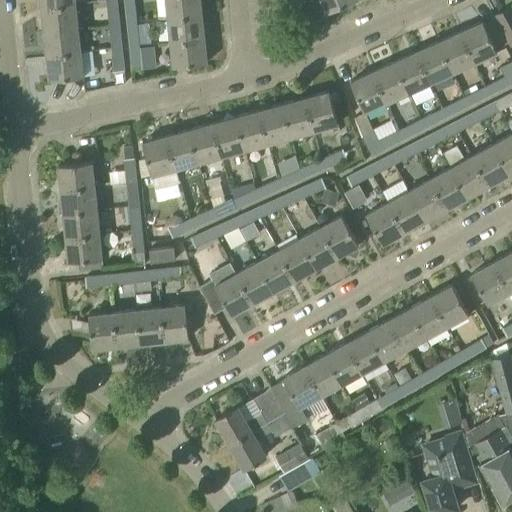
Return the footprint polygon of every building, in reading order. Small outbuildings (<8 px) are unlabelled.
[(109,22),(119,21),(116,0),(106,0),(106,2),(109,22)] [(123,0),(126,23),(137,22),(134,0),(123,0)] [(198,15),(202,15),(199,0),(165,0),(168,19),(198,15)] [(321,0),(327,13),(356,0),(321,0)] [(44,32),(78,28),(75,4),(41,8),(44,32)] [(510,48),(511,46),(511,7),(511,6),(493,16),(510,48)] [(200,40),(204,39),(202,15),(198,15),(168,19),(171,43),(200,40)] [(119,21),(109,22),(111,47),(122,46),(119,21)] [(129,46),(139,45),(137,22),(126,23),(129,46)] [(461,32),(475,62),(497,52),(483,22),(461,32)] [(46,56),(80,53),(78,28),(44,32),(46,56)] [(453,72),(475,62),(461,32),(439,42),(453,72)] [(200,40),(171,43),(173,67),(207,63),(204,39),(200,40)] [(431,82),(453,72),(439,42),(417,52),(431,82)] [(139,45),(129,46),(132,71),(156,68),(154,46),(139,48),(139,45)] [(114,73),(125,72),(122,46),(111,47),(111,50),(114,73)] [(408,92),(431,82),(417,52),(394,62),(408,92)] [(80,53),(46,56),(49,80),(83,77),(80,53)] [(491,83),(496,93),(511,84),(511,61),(499,67),(504,77),(491,83)] [(386,102),(408,92),(394,62),(372,72),(386,102)] [(364,113),(386,102),(372,72),(350,82),(364,113)] [(472,105),(496,93),(491,83),(467,96),(472,105)] [(305,98),(314,131),(338,124),(329,92),(305,98)] [(511,92),(495,101),(500,111),(511,105),(511,92)] [(447,118),(472,105),(467,96),(442,108),(447,118)] [(291,137),(314,131),(305,98),(282,104),(291,137)] [(395,106),(404,123),(419,114),(410,98),(395,106)] [(479,122),(500,111),(495,101),(474,112),(479,122)] [(268,143),(291,137),(282,104),(259,111),(268,143)] [(422,131),(447,118),(442,108),(417,121),(422,131)] [(244,150),(268,143),(259,111),(235,117),(244,150)] [(458,133),(479,122),(474,112),(453,122),(458,133)] [(221,156),(244,150),(235,117),(212,123),(221,156)] [(397,143),(422,131),(417,121),(392,134),(397,143)] [(437,143),(458,133),(453,122),(432,133),(437,143)] [(198,162),(221,156),(212,123),(189,130),(198,162)] [(175,169),(198,162),(189,130),(166,136),(175,169)] [(397,143),(392,134),(378,141),(373,131),(362,137),(372,156),(397,143)] [(484,132),(466,142),(473,155),(472,156),(488,185),(509,174),(493,144),(492,145),(484,132)] [(416,154),(437,143),(432,133),(410,144),(416,154)] [(509,174),(511,172),(511,133),(493,144),(509,174)] [(151,175),(175,169),(166,136),(142,143),(151,175)] [(395,165),(416,154),(410,144),(389,154),(395,165)] [(320,160),(324,170),(347,159),(343,150),(320,160)] [(373,176),(395,165),(389,154),(368,165),(373,176)] [(467,197),(488,185),(472,156),(451,168),(467,197)] [(126,184),(137,182),(135,158),(123,159),(126,184)] [(303,179),(324,170),(320,160),(298,169),(303,179)] [(61,189),(94,186),(92,162),(58,165),(61,189)] [(352,187),(373,176),(368,165),(346,176),(352,187)] [(446,209),(467,197),(451,168),(430,179),(446,209)] [(281,189),(303,179),(298,169),(276,179),(281,189)] [(299,188),(304,198),(324,190),(325,189),(326,189),(321,178),(299,188)] [(259,199),(281,189),(276,179),(255,189),(259,199)] [(425,220),(446,209),(430,179),(408,191),(425,220)] [(128,207),(140,206),(137,182),(126,184),(128,207)] [(259,199),(255,189),(253,183),(231,189),(233,199),(238,209),(259,199)] [(63,214),(97,210),(94,186),(61,189),(63,214)] [(282,208),(304,198),(299,188),(277,198),(282,208)] [(335,206),(339,193),(326,189),(325,189),(324,190),(320,202),(335,206)] [(404,232),(425,220),(408,191),(387,203),(404,232)] [(287,217),(282,208),(277,198),(256,208),(260,218),(275,211),(279,220),(287,217)] [(216,219),(238,209),(233,199),(211,209),(216,219)] [(382,244),(404,232),(387,203),(366,214),(382,244)] [(131,231),(142,230),(140,206),(128,207),(131,231)] [(239,227),(260,218),(256,208),(234,218),(239,227)] [(194,228),(216,219),(211,209),(190,218),(194,228)] [(97,210),(63,214),(66,238),(99,234),(97,210)] [(184,221),(184,220),(183,219),(182,218),(181,217),(179,216),(178,215),(177,215),(175,215),(173,215),(172,216),(170,217),(169,218),(168,220),(167,221),(166,223),(166,224),(166,225),(166,226),(172,239),(194,228),(190,218),(184,221)] [(321,227),(337,257),(358,245),(342,215),(321,227)] [(217,237),(239,227),(234,218),(213,228),(217,237)] [(316,268),(337,257),(321,227),(299,239),(316,268)] [(187,251),(217,237),(213,228),(190,238),(191,238),(182,242),(187,251)] [(133,255),(145,254),(142,230),(131,231),(133,255)] [(99,234),(66,238),(68,262),(102,259),(99,234)] [(294,280),(316,268),(299,239),(278,250),(294,280)] [(241,256),(255,250),(250,240),(236,247),(241,256)] [(150,263),(175,260),(174,247),(149,250),(150,263)] [(273,292),(294,280),(278,250),(257,262),(273,292)] [(509,292),(511,290),(511,251),(493,262),(509,292)] [(252,303),(273,292),(257,262),(236,274),(252,303)] [(487,304),(509,292),(493,262),(471,274),(487,304)] [(156,269),(157,280),(182,278),(181,267),(156,269)] [(134,283),(157,280),(156,269),(133,272),(134,283)] [(110,285),(134,283),(133,272),(109,274),(110,285)] [(86,287),(110,285),(109,274),(85,277),(86,287)] [(231,315),(252,303),(236,274),(216,285),(213,279),(199,287),(214,314),(226,307),(231,315)] [(430,297),(447,326),(468,315),(479,334),(486,330),(475,310),(468,314),(452,285),(430,297)] [(426,338),(447,326),(430,297),(409,308),(426,338)] [(160,307),(164,341),(189,338),(188,329),(193,328),(198,318),(197,313),(192,307),(189,305),(185,305),(160,307)] [(140,343),(164,341),(160,307),(137,310),(140,343)] [(405,349),(426,338),(409,308),(388,320),(405,349)] [(116,346),(140,343),(137,310),(113,313),(116,346)] [(92,349),(116,346),(113,313),(88,315),(92,349)] [(383,361),(405,349),(388,320),(367,331),(383,361)] [(507,338),(511,335),(511,322),(502,328),(507,338)] [(362,372),(383,361),(367,331),(346,343),(362,372)] [(467,347),(472,357),(486,349),(486,348),(494,344),(489,335),(467,347)] [(341,384),(362,372),(346,343),(325,354),(341,384)] [(450,369),(472,357),(467,347),(445,360),(450,369)] [(320,396),(341,384),(325,354),(304,366),(320,396)] [(505,414),(511,411),(511,361),(511,359),(510,354),(491,359),(505,414)] [(429,382),(450,369),(445,360),(423,372),(429,382)] [(304,366),(283,378),(283,379),(268,387),(268,388),(283,414),(291,428),(293,427),(308,419),(302,406),(320,396),(304,366)] [(407,394),(429,382),(423,372),(402,384),(407,394)] [(386,407),(407,394),(402,384),(380,397),(386,407)] [(230,445),(283,414),(268,388),(264,391),(266,394),(253,401),(261,415),(247,423),(238,407),(215,420),(230,445)] [(364,419),(386,407),(380,397),(358,409),(364,419)] [(448,401),(453,426),(464,424),(460,399),(448,401)] [(343,432),(364,419),(358,409),(337,422),(343,432)] [(291,428),(283,414),(230,445),(243,469),(266,456),(257,439),(271,431),(275,437),(287,430),(291,428)] [(498,463),(511,487),(511,450),(504,436),(508,433),(497,415),(483,422),(493,439),(490,441),(501,461),(498,463)] [(345,436),(343,432),(337,422),(315,434),(322,449),(345,436)] [(511,487),(498,463),(501,461),(490,441),(493,439),(483,422),(464,433),(469,447),(475,444),(476,445),(485,462),(479,465),(501,503),(504,501),(508,503),(511,500),(511,487)] [(433,511),(442,511),(457,508),(450,485),(474,478),(459,433),(446,437),(447,439),(425,445),(427,451),(435,477),(424,481),(433,511)] [(283,472),(308,458),(300,443),(275,457),(283,472)] [(334,511),(350,511),(344,501),(332,509),(334,511)] [(281,511),(278,503),(261,509),(262,511),(281,511)]
